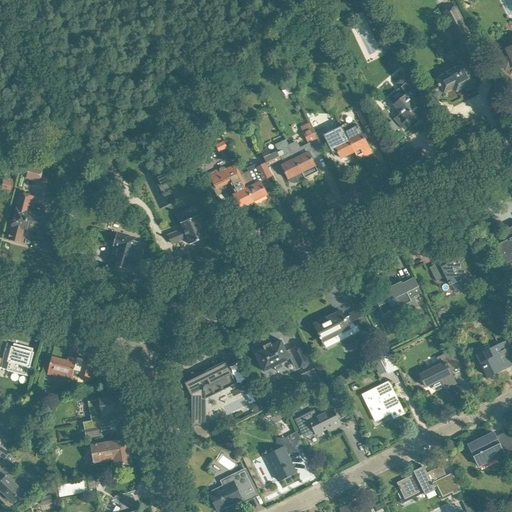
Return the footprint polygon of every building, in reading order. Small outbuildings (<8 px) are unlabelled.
[(457,6),(443,14),(448,24),(456,40),(461,38),(471,33),(462,16),(457,6)] [(373,9),(363,13),(377,43),(387,39),(373,9)] [(464,56),(466,55),(460,44),(454,47),(459,57),(455,59),(459,66),(446,72),(447,73),(444,74),(443,73),(438,76),(438,77),(436,78),(439,84),(438,84),(439,87),(440,87),(444,93),(454,88),(456,92),(476,82),(467,64),(468,64),(464,56)] [(511,47),(507,50),(509,53),(500,58),(506,70),(511,66),(511,47)] [(412,95),(420,88),(411,68),(404,71),(406,76),(399,82),(408,93),(394,105),(401,113),(395,119),(401,126),(407,121),(409,123),(421,112),(419,109),(421,107),(421,105),(412,95)] [(354,106),(357,111),(356,112),(363,125),(370,122),(364,108),(363,109),(361,103),(354,106)] [(346,123),(341,125),(341,126),(354,151),(358,159),(371,152),(356,121),(347,125),(346,123)] [(317,139),(311,127),(309,122),(300,127),(309,144),(317,140),(317,139)] [(341,126),(324,135),(333,154),(334,154),(333,152),(337,150),(341,158),(354,151),(341,126)] [(277,152),(271,154),(275,162),(281,159),(279,157),(281,156),(282,159),(285,157),(287,163),(282,166),(288,178),(289,178),(290,181),(294,182),(297,181),(298,182),(298,181),(304,177),(289,146),(285,139),(275,145),(279,153),(278,153),(277,152)] [(219,152),(227,147),(224,141),(216,145),(219,152)] [(296,143),(289,146),(304,177),(305,178),(308,177),(318,172),(312,159),(316,157),(311,148),(309,144),(299,149),(296,143)] [(268,148),(260,151),(266,163),(267,166),(275,162),(271,154),(268,148)] [(100,159),(107,179),(121,174),(114,154),(100,159)] [(239,165),(236,167),(241,175),(253,201),(267,195),(260,182),(272,176),(268,167),(267,166),(266,163),(257,167),(248,172),(243,174),(239,165)] [(30,164),(26,178),(40,181),(43,167),(30,164)] [(217,169),(208,174),(211,179),(216,188),(232,180),(238,193),(234,195),(240,208),(247,205),(248,206),(250,206),(251,206),(251,205),(252,204),(252,203),(252,202),(253,201),(241,175),(236,167),(235,165),(226,169),(226,168),(225,167),(224,167),(222,167),(221,167),(220,168),(220,169),(219,170),(219,171),(220,172),(219,173),(217,169)] [(4,178),(1,190),(11,193),(14,180),(4,178)] [(30,211),(34,196),(20,193),(10,232),(22,236),(24,229),(35,232),(37,233),(36,235),(43,237),(44,235),(45,235),(45,234),(46,235),(47,232),(48,232),(49,228),(48,228),(51,216),(30,211)] [(184,230),(168,236),(169,238),(168,239),(170,241),(170,240),(171,243),(187,237),(190,244),(207,237),(203,228),(197,216),(194,208),(178,215),(181,223),(184,230)] [(511,226),(505,231),(506,232),(510,241),(506,242),(505,241),(494,246),(499,258),(499,259),(500,261),(503,266),(511,262),(511,226)] [(110,261),(116,263),(115,266),(127,269),(138,272),(140,271),(142,280),(152,277),(148,260),(142,258),(146,244),(135,241),(135,239),(117,234),(113,246),(114,246),(110,261)] [(468,276),(461,262),(459,258),(442,267),(440,263),(430,267),(436,281),(446,277),(450,285),(452,284),(455,292),(461,289),(461,290),(475,283),(470,274),(468,276)] [(422,294),(418,287),(419,286),(414,277),(403,283),(402,281),(389,287),(390,290),(385,292),(384,290),(373,295),(383,315),(400,307),(403,313),(418,306),(414,297),(422,294)] [(367,323),(364,318),(360,309),(349,314),(351,317),(346,320),(341,311),(324,319),(325,320),(322,322),(321,321),(320,321),(320,320),(315,323),(315,324),(314,324),(320,337),(320,339),(321,339),(323,342),(323,341),(326,348),(346,338),(343,332),(350,328),(355,325),(356,328),(367,323)] [(281,363),(295,356),(300,368),(309,363),(300,345),(287,351),(281,341),(272,345),(271,343),(263,346),(265,349),(255,354),(264,371),(274,367),(275,370),(283,367),(281,363)] [(511,365),(511,350),(507,341),(478,355),(488,377),(500,371),(498,368),(505,365),(506,368),(511,365)] [(9,362),(7,370),(26,376),(28,367),(30,368),(34,352),(33,352),(32,352),(33,349),(33,348),(33,349),(15,344),(14,343),(13,347),(12,347),(12,346),(8,362),(9,362)] [(385,344),(379,347),(382,353),(388,350),(385,344)] [(458,361),(454,352),(452,349),(436,357),(438,361),(422,369),(423,372),(420,374),(426,387),(441,380),(445,389),(456,383),(447,366),(458,361)] [(380,358),(387,372),(398,366),(391,353),(380,358)] [(52,357),(47,374),(71,381),(73,376),(80,378),(80,377),(89,379),(94,380),(97,367),(93,366),(94,363),(84,360),(81,372),(74,370),(77,358),(68,356),(67,361),(52,357),(53,357),(52,357)] [(191,372),(191,380),(185,383),(191,395),(191,394),(192,428),(193,427),(200,442),(215,435),(214,434),(211,436),(203,419),(206,419),(206,421),(206,398),(205,398),(205,393),(220,385),(222,391),(237,384),(228,366),(229,366),(229,365),(225,367),(224,363),(213,369),(206,373),(206,372),(191,372)] [(314,368),(307,372),(314,388),(322,385),(314,368)] [(405,413),(401,404),(389,381),(362,394),(375,421),(391,413),(391,412),(401,407),(404,414),(405,413)] [(119,396),(88,401),(91,421),(83,422),(86,438),(102,436),(100,422),(101,421),(104,421),(104,423),(118,421),(116,411),(122,409),(119,396)] [(314,411),(295,420),(298,426),(300,425),(306,436),(315,432),(316,434),(333,426),(334,428),(341,425),(337,416),(333,409),(316,417),(314,411)] [(302,443),(298,434),(297,431),(287,436),(291,444),(286,447),(285,446),(266,456),(278,480),(295,472),(287,455),(288,450),(302,443)] [(493,432),(468,445),(479,466),(496,458),(498,462),(511,455),(511,431),(511,432),(511,434),(504,439),(502,436),(497,439),(493,432)] [(226,432),(221,435),(224,440),(229,438),(226,432)] [(112,442),(92,446),(95,461),(115,457),(116,466),(117,465),(118,473),(131,471),(129,463),(131,463),(127,439),(120,441),(119,435),(121,434),(111,435),(112,442)] [(0,466),(5,459),(11,451),(1,444),(0,443),(0,466)] [(11,465),(5,459),(0,466),(0,478),(3,480),(0,482),(0,489),(12,501),(14,503),(20,496),(23,499),(34,487),(28,481),(24,485),(7,469),(11,465)] [(403,495),(404,497),(405,498),(419,491),(419,492),(423,490),(425,495),(435,490),(434,487),(437,485),(443,497),(452,492),(453,495),(461,491),(452,473),(446,476),(441,466),(427,473),(424,466),(413,471),(415,474),(397,482),(403,495)] [(219,510),(241,499),(240,497),(244,496),(246,500),(257,495),(245,470),(223,481),(225,486),(211,493),(219,510)] [(96,485),(95,477),(88,478),(90,489),(97,488),(96,485)] [(85,492),(83,481),(58,486),(60,497),(85,492)] [(138,511),(133,495),(124,498),(119,499),(122,508),(119,511),(138,511)] [(341,511),(339,508),(340,511),(371,511),(372,511),(367,503),(360,506),(361,508),(353,511),(341,511)]
